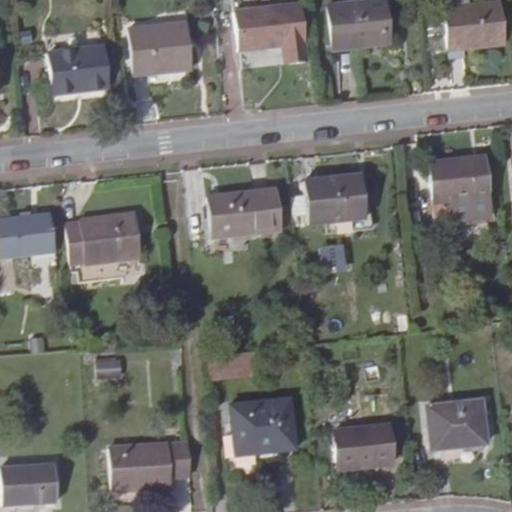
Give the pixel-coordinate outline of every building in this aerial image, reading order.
[(331,24),(336,66),(393,62),(389,19),(331,24)] [(238,27),(241,64),(285,59),(286,79),(307,77),(302,20),(238,27)] [(446,27),(448,70),(506,64),(502,21),(446,27)] [(132,40),(137,88),(193,83),(189,35),(132,40)] [(49,63),(53,104),(76,102),(77,96),(106,95),(103,57),(49,63)] [(429,184),(434,239),(451,238),(451,242),(488,238),(484,178),(429,184)] [(309,198),(313,240),(371,235),(368,192),(309,198)] [(211,213),(214,255),(283,249),(280,207),(211,213)] [(0,231),(0,268),(53,265),(50,228),(0,231)] [(67,278),(68,295),(140,290),(138,272),(135,230),(64,236),(67,278)] [(225,351),(200,353),(202,373),(227,372),(225,351)] [(88,363),(90,383),(111,381),(109,362),(88,363)] [(225,406),(231,454),(289,449),(284,399),(225,406)] [(478,441),(472,399),(418,405),(422,446),(478,441)] [(329,429),(334,468),(388,463),(383,424),(329,429)] [(162,475),(183,474),(181,441),(100,445),(103,488),(163,485),(162,475)] [(0,467),(0,479),(2,505),(57,501),(55,465),(0,467)]
